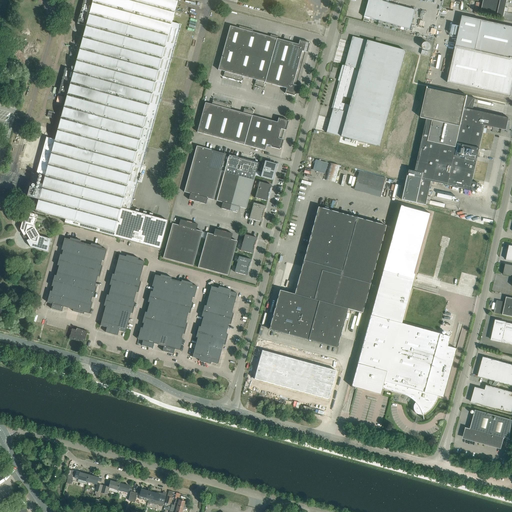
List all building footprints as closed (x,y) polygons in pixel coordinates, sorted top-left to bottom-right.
[(28,195),(27,197),(30,197),(39,200),(36,212),(35,212),(37,213),(38,212),(65,220),(65,223),(64,223),(122,239),(130,210),(133,199),(142,163),(154,120),(161,94),(173,50),(180,24),(172,22),(177,0),(93,0),(93,1),(90,0),(83,0),(77,24),(86,26),(74,70),(65,68),(58,93),(67,96),(55,140),(46,137),(37,173),(45,176),(43,184),(41,190),(30,187),(28,195)] [(378,0),(368,0),(364,17),(391,24),(396,5),(378,0)] [(502,0),(500,0),(483,0),(481,12),(498,16),(502,0)] [(507,0),(500,0),(502,0),(498,16),(503,17),(507,0)] [(462,16),(456,46),(475,51),(510,58),(511,57),(511,26),(482,20),(462,16)] [(232,79),(246,28),(240,26),(239,28),(230,26),(218,70),(225,72),(225,73),(224,72),(223,73),(224,73),(223,75),(223,76),(224,76),(223,77),(224,77),(227,77),(227,78),(229,79),(229,78),(232,79)] [(249,78),(261,34),(252,32),(253,29),(253,30),(246,28),(247,28),(246,28),(232,79),(235,80),(238,81),(238,80),(241,81),(241,82),(241,81),(242,81),(243,78),(242,77),(249,78)] [(271,61),(277,39),(278,36),(277,36),(271,35),(271,34),(270,37),(261,34),(249,78),(256,80),(256,81),(255,81),(254,84),(255,84),(255,85),(258,86),(260,87),(263,87),(263,88),(264,88),(265,83),(271,61)] [(343,65),(332,108),(333,109),(326,133),(380,147),(406,51),(352,37),(345,65),(343,65)] [(309,46),(310,43),(309,43),(309,42),(300,40),(298,45),(277,39),(271,61),(300,69),(301,67),(302,66),(301,66),(305,52),(307,53),(308,50),(309,47),(309,46)] [(456,46),(448,83),(511,97),(511,90),(511,57),(510,58),(475,51),(456,46)] [(300,69),(271,61),(265,83),(286,88),(285,93),(294,96),(295,95),(296,95),(296,92),(297,92),(297,89),(298,86),(296,85),(300,71),(300,69)] [(403,200),(417,203),(426,205),(431,181),(476,191),(478,183),(472,181),(485,125),(506,130),(509,118),(473,110),(475,98),(467,96),(466,96),(466,97),(428,89),(428,88),(428,87),(421,118),(427,119),(415,171),(409,170),(403,200)] [(213,136),(222,102),(219,101),(217,100),(216,101),(213,100),(214,100),(213,100),(212,100),(212,101),(212,103),(211,103),(212,104),(212,105),(205,103),(197,132),(213,136)] [(228,141),(236,111),(230,109),(231,109),(231,108),(231,106),(232,106),(231,105),(231,104),(231,105),(228,104),(228,103),(225,103),(222,102),(213,136),(228,141)] [(250,125),(252,116),(254,111),(253,110),(253,111),(250,110),(250,109),(248,109),(245,108),(244,109),(243,109),(243,112),(242,112),(243,112),(243,113),(236,111),(228,141),(244,145),(250,125)] [(288,124),(288,121),(287,121),(288,120),(279,118),(277,122),(252,116),(250,125),(283,134),(284,130),(286,130),(287,127),(287,125),(288,125),(288,124)] [(283,134),(250,125),(244,145),(265,151),(266,145),(271,146),(270,147),(280,149),(281,149),(282,146),(282,145),(282,143),(283,143),(283,140),(281,139),(283,134)] [(207,167),(211,150),(197,146),(192,163),(207,167)] [(222,171),(226,154),(211,150),(207,167),(222,171)] [(239,176),(244,159),(229,155),(224,172),(239,176)] [(256,171),(258,163),(244,159),(239,176),(254,180),(255,175),(256,175),(257,171),(256,171)] [(275,170),(277,166),(277,164),(265,161),(262,172),(257,171),(256,175),(261,176),(260,177),(273,180),(273,178),(274,174),(275,170)] [(197,202),(207,167),(192,163),(184,192),(185,192),(190,194),(189,199),(197,202)] [(208,198),(214,200),(222,171),(207,167),(197,202),(206,204),(208,198)] [(230,211),(239,176),(224,172),(217,201),(223,203),(221,208),(230,211)] [(240,207),(246,209),(254,180),(239,176),(230,211),(238,213),(240,207)] [(268,195),(269,192),(269,191),(271,187),(271,185),(259,182),(255,198),(267,201),(268,199),(268,195)] [(30,197),(29,201),(33,202),(30,213),(32,214),(33,211),(36,212),(39,200),(30,197)] [(262,216),(263,213),(263,212),(265,208),(266,206),(253,203),(249,219),(261,222),(262,220),(262,216)] [(400,206),(382,271),(413,280),(431,214),(400,206)] [(304,258),(294,294),(280,290),(269,329),(268,329),(308,340),(338,348),(337,347),(348,309),(362,313),(370,283),(386,226),(357,218),(318,207),(304,258)] [(168,221),(130,210),(122,239),(160,249),(168,221)] [(25,212),(20,229),(24,236),(25,235),(28,240),(27,241),(30,247),(48,252),(51,239),(38,236),(34,228),(37,215),(32,214),(30,213),(25,212)] [(178,262),(189,222),(180,219),(179,225),(173,224),(163,258),(178,262)] [(198,224),(189,222),(178,262),(193,266),(202,232),(196,230),(198,224)] [(213,271),(224,231),(215,229),(214,235),(207,233),(198,267),(213,271)] [(232,234),(224,231),(213,271),(228,275),(237,241),(231,239),(232,234)] [(254,248),(254,245),(255,244),(257,240),(257,238),(245,234),(240,250),(253,254),(253,252),(254,248)] [(70,240),(65,238),(61,250),(63,250),(62,255),(60,254),(57,265),(59,266),(56,276),(54,275),(52,286),(53,287),(52,291),(50,291),(47,302),(52,304),(51,309),(62,312),(63,307),(73,309),(73,311),(84,314),(84,312),(89,314),(92,302),(91,302),(92,297),(94,298),(97,287),(95,286),(98,276),(99,277),(102,266),(101,265),(102,261),(104,261),(107,250),(102,248),(102,246),(91,243),(91,245),(81,243),(81,241),(70,238),(70,240)] [(126,257),(119,255),(114,274),(112,274),(109,285),(111,285),(109,295),(107,295),(104,306),(106,306),(100,326),(107,327),(105,332),(118,336),(119,331),(125,332),(131,313),(132,313),(135,302),(134,302),(136,292),(138,293),(141,282),(139,281),(144,262),(138,260),(138,258),(126,255),(126,257)] [(248,269),(248,266),(249,265),(251,261),(251,260),(239,256),(235,272),(247,276),(247,274),(248,269)] [(511,275),(511,265),(505,264),(503,275),(511,276),(511,275)] [(382,271),(371,315),(402,323),(413,280),(382,271)] [(191,302),(192,297),(194,298),(197,286),(192,285),(193,283),(182,280),(181,282),(171,279),(172,277),(161,275),(160,276),(155,275),(152,286),(154,287),(152,292),(151,291),(148,302),(149,302),(147,312),(145,312),(142,323),(144,323),(143,328),(141,328),(138,339),(143,340),(142,345),(153,348),(154,343),(164,346),(162,351),(173,354),(175,349),(180,351),(183,339),(181,339),(183,334),(184,334),(187,323),(185,323),(188,313),(190,313),(193,302),(191,302)] [(230,324),(232,319),(233,313),(232,313),(237,293),(230,291),(231,290),(219,286),(218,288),(211,286),(206,306),(204,305),(201,316),(203,317),(201,327),(199,326),(196,337),(198,338),(192,357),(199,359),(199,361),(211,364),(211,362),(218,364),(223,345),(225,345),(226,340),(228,334),(226,334),(229,324),(230,324)] [(511,316),(511,298),(506,297),(505,302),(502,315),(511,316)] [(502,315),(505,302),(498,300),(495,313),(502,315)] [(450,337),(402,323),(371,315),(358,362),(387,370),(384,381),(438,396),(443,398),(457,349),(448,346),(450,337)] [(502,342),(506,323),(496,320),(491,340),(502,342)] [(511,323),(506,323),(502,342),(511,344),(511,323)] [(79,340),(85,341),(87,331),(77,329),(77,328),(76,328),(76,330),(72,329),(69,339),(79,341),(79,340)] [(262,350),(254,379),(329,399),(336,371),(262,350)] [(511,364),(483,357),(483,358),(486,359),(483,369),(482,369),(481,371),(482,371),(482,373),(492,375),(490,380),(511,385),(511,364)] [(387,370),(358,362),(351,386),(380,394),(382,389),(384,381),(387,370)] [(438,396),(384,381),(382,389),(402,394),(405,395),(407,396),(410,398),(413,400),(415,402),(415,403),(414,404),(414,405),(413,405),(413,406),(413,408),(413,409),(414,411),(414,412),(415,413),(416,414),(417,414),(418,414),(419,415),(420,415),(421,415),(422,414),(423,414),(424,414),(425,413),(426,412),(428,411),(429,410),(430,409),(432,407),(434,404),(435,402),(437,399),(438,396)] [(473,403),(511,414),(511,412),(511,392),(486,385),(485,390),(475,387),(473,394),(474,395),(471,402),(473,403)] [(475,410),(470,429),(504,438),(505,437),(509,438),(511,420),(475,410)] [(505,438),(504,438),(470,429),(465,427),(465,428),(466,428),(464,437),(479,442),(479,443),(485,444),(485,443),(501,447),(503,438),(505,439),(505,438)] [(68,477),(67,483),(71,484),(75,471),(72,470),(70,477),(68,477)] [(87,481),(89,475),(80,472),(80,473),(77,472),(76,475),(78,475),(78,478),(87,481)] [(99,478),(89,475),(87,481),(97,483),(97,481),(101,482),(102,479),(98,478),(99,478)] [(118,489),(120,483),(110,481),(107,480),(106,483),(109,484),(109,487),(109,490),(117,493),(118,489)] [(126,485),(120,483),(118,489),(117,493),(123,494),(124,491),(127,492),(128,489),(132,489),(133,485),(127,484),(126,485)] [(149,498),(151,492),(141,489),(141,490),(138,489),(137,492),(141,493),(140,496),(139,496),(139,499),(148,501),(149,498)] [(156,493),(151,492),(149,498),(164,502),(166,496),(160,495),(161,493),(157,492),(156,493)] [(183,507),(185,501),(176,499),(175,502),(174,502),(174,505),(183,507)]
